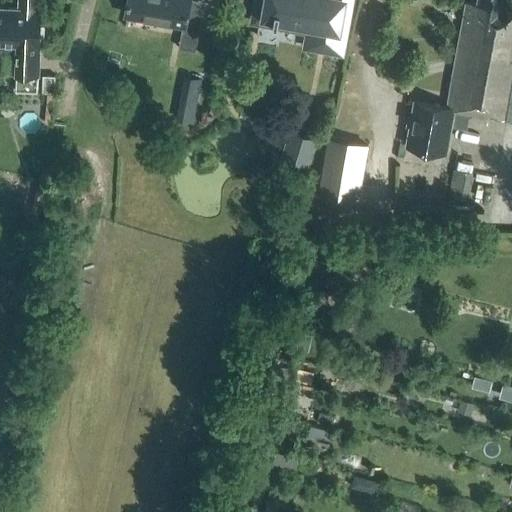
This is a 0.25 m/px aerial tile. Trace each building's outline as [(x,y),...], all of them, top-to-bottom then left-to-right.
[(37,9),(37,0),(19,0),(19,9),(0,7),(0,42),(16,43),(15,74),(40,75),(41,49),(40,49),(42,9),(37,9)] [(129,0),(127,14),(183,25),(178,47),(195,51),(201,21),(185,18),(188,0),(129,0)] [(253,0),(249,24),(310,34),(308,43),(339,49),(348,0),(253,0)] [(448,106),(454,109),(469,112),(506,118),(511,119),(511,8),(511,9),(511,5),(511,1),(507,0),(506,0),(477,0),(478,2),(466,1),(448,106)] [(55,75),(43,74),(42,91),(55,92),(55,75)] [(185,74),(176,118),(193,121),(201,78),(185,74)] [(451,123),(454,109),(448,106),(415,100),(412,117),(409,116),(407,126),(410,126),(407,145),(446,152),(451,123)] [(469,112),(454,109),(451,123),(467,126),(469,112)] [(365,130),(340,125),(339,132),(363,137),(365,130)] [(308,167),(317,139),(289,130),(280,157),(308,167)] [(328,135),(317,196),(358,203),(368,142),(328,135)] [(48,190),(36,188),(32,209),(44,211),(48,190)] [(293,329),(289,348),(307,352),(311,333),(293,329)] [(280,364),(278,375),(303,380),(305,369),(280,364)] [(475,375),(472,386),(489,390),(492,379),(475,375)] [(511,399),(511,385),(502,383),(499,396),(511,399)] [(476,401),(462,397),(459,409),(473,413),(476,401)] [(311,425),(308,436),(328,441),(331,430),(311,425)] [(360,473),(358,484),(377,489),(379,478),(360,473)]
